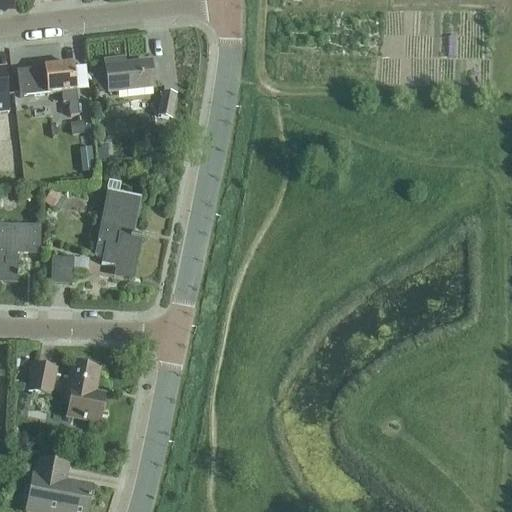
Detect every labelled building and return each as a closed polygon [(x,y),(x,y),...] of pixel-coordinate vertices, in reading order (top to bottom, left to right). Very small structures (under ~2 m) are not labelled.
[(103,63),(108,96),(153,90),(150,64),(118,68),(117,62),(103,63)] [(71,67),(15,74),(18,100),(60,95),(62,106),(68,105),(69,119),(78,118),(71,67)] [(159,119),(171,122),(176,98),(164,95),(159,119)] [(137,145),(115,143),(114,159),(136,160),(137,145)] [(142,244),(142,239),(133,238),(140,202),(107,195),(94,258),(103,260),(102,267),(131,273),(137,243),(142,244)] [(39,255),(39,229),(0,228),(0,285),(19,287),(19,263),(17,263),(17,255),(39,255)] [(51,287),(73,287),(73,262),(51,262),(51,287)] [(29,392),(50,396),(55,372),(34,368),(29,392)] [(67,419),(98,425),(105,397),(94,395),(98,373),(73,368),(66,404),(70,406),(67,419)] [(58,511),(87,511),(92,489),(65,483),(68,468),(39,463),(36,478),(34,478),(29,504),(58,510),(58,511)]
